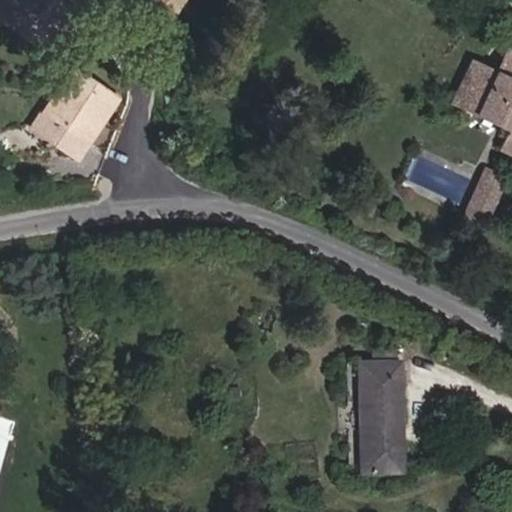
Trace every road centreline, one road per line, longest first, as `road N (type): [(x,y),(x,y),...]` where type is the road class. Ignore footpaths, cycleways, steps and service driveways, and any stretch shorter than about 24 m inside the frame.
road 1 (unclassified): [(141,187),(315,237),(511,327)]
road 2 (unclassified): [(199,0),(163,55),(141,187)]
road 3 (unclassified): [(0,227),(141,187)]
